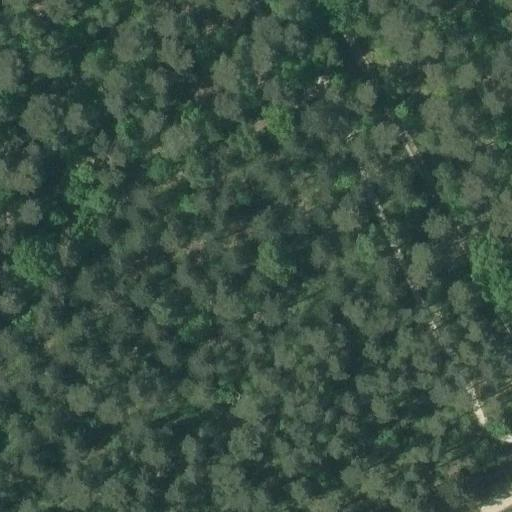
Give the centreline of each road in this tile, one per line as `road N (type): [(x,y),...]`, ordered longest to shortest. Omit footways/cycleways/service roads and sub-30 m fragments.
road 1 (track): [(355,65),(0,268)]
road 2 (track): [(355,65),(511,333)]
